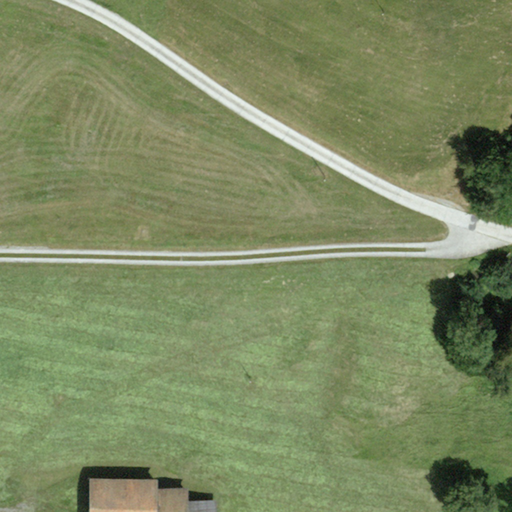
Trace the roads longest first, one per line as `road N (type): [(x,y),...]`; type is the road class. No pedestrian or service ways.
road 1 (unclassified): [(43,0),(99,19),(342,170),(511,238)]
road 2 (track): [(478,229),(461,247),(430,252),(0,255)]
